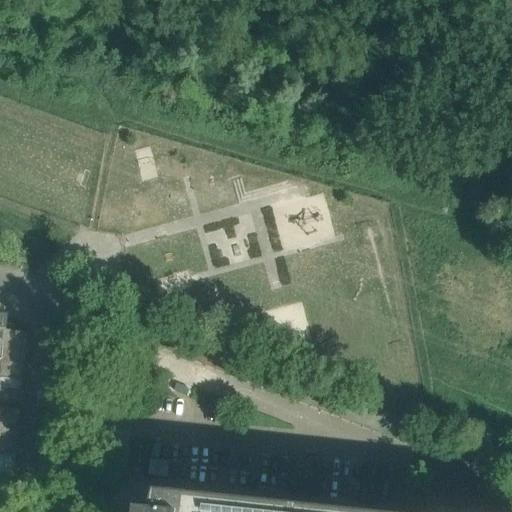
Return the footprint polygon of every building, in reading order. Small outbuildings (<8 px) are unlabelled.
[(279,347),(310,339),(302,306),(282,310),(285,323),(274,326),(279,347)] [(121,334),(131,338),(139,315),(129,311),(121,334)] [(139,315),(131,338),(141,342),(150,319),(139,315)] [(160,323),(150,319),(141,342),(152,346),(160,323)] [(152,346),(161,350),(170,327),(160,323),(152,346)] [(181,332),(170,327),(161,350),(172,354),(181,332)] [(28,333),(4,331),(3,344),(27,346),(28,333)] [(172,354),(183,358),(191,336),(181,332),(172,354)] [(191,336),(183,358),(193,362),(202,340),(191,336)] [(213,344),(202,340),(193,362),(204,367),(213,344)] [(3,344),(1,355),(25,358),(27,346),(3,344)] [(223,348),(213,344),(204,367),(215,371),(223,348)] [(215,371),(226,375),(235,353),(223,348),(215,371)] [(226,375),(237,379),(246,357),(235,353),(226,375)] [(1,361),(0,368),(24,371),(25,358),(1,355),(1,361)] [(237,379),(247,383),(256,361),(246,357),(237,379)] [(247,383),(258,388),(267,365),(256,361),(247,383)] [(276,369),(267,365),(258,388),(267,391),(276,369)] [(0,368),(0,369),(0,379),(23,382),(24,371),(0,368)] [(267,391),(279,396),(287,373),(276,369),(267,391)] [(279,396),(289,400),(298,377),(287,373),(279,396)] [(289,400),(300,404),(308,381),(298,377),(289,400)] [(0,392),(21,394),(23,382),(0,379),(0,392)] [(300,404),(310,408),(319,386),(308,381),(300,404)] [(310,408),(320,412),(329,390),(319,386),(310,408)] [(320,412),(331,416),(340,394),(329,390),(320,412)] [(0,402),(20,405),(21,394),(0,392),(0,402)] [(331,416),(341,420),(350,398),(340,394),(331,416)] [(341,420),(352,424),(361,402),(350,398),(341,420)] [(352,424),(362,428),(371,406),(361,402),(352,424)] [(362,428),(373,433),(382,410),(378,409),(371,406),(362,428)] [(0,408),(0,422),(18,424),(20,411),(0,408)] [(373,433),(383,437),(392,414),(382,410),(373,433)] [(383,437),(394,441),(403,418),(392,414),(383,437)] [(394,441),(404,445),(413,422),(403,418),(394,441)] [(18,424),(0,422),(0,434),(17,436),(18,424)] [(413,422),(404,445),(415,449),(424,427),(413,422)] [(0,446),(16,448),(17,436),(0,434),(0,446)] [(0,446),(0,458),(15,460),(16,448),(0,446)] [(0,470),(13,471),(15,460),(0,458),(0,470)] [(0,480),(12,482),(13,471),(0,470),(0,480)] [(133,502),(133,503),(131,511),(176,511),(155,510),(155,505),(133,502)]
